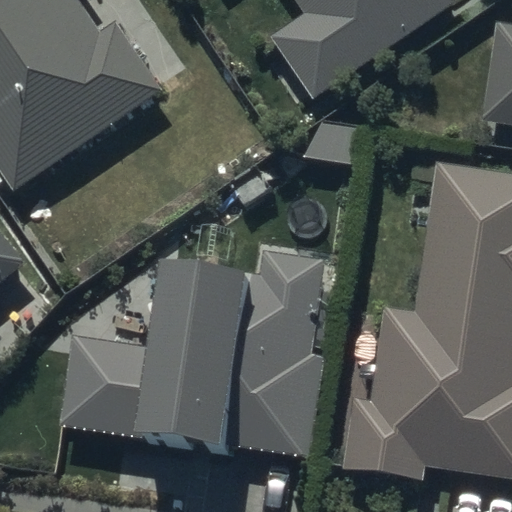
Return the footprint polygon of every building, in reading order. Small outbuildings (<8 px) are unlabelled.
[(0,0),(0,168),(18,196),(170,96),(124,27),(104,40),(79,2),(82,0),(0,0)] [(297,0),(309,17),(273,42),(317,104),(462,3),(460,0),(297,0)] [(511,27),(499,26),(486,126),(511,129),(511,27)] [(375,405),(355,402),(347,474),(427,482),(428,472),(511,481),(511,178),(439,170),(424,314),(386,310),(375,405)] [(0,346),(5,342),(0,335),(0,287),(23,267),(0,236),(0,346)] [(156,354),(74,343),(63,431),(227,453),(227,448),(312,459),(325,360),(314,358),(326,260),(268,252),(265,280),(168,267),(156,354)]
